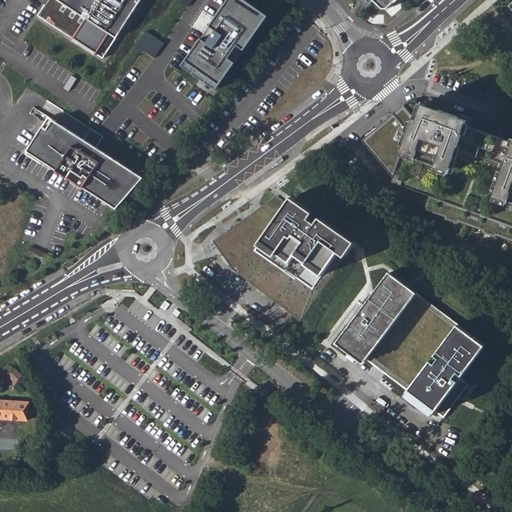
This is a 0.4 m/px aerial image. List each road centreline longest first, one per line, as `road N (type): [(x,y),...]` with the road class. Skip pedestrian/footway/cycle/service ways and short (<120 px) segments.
road 1 (residential): [(458,511),(176,291),(157,265)]
road 2 (tertiary): [(154,234),(362,86)]
road 3 (tertiary): [(0,325),(73,282),(130,261)]
road 4 (unknown): [(330,412),(352,389),(362,390),(405,421),(441,424)]
